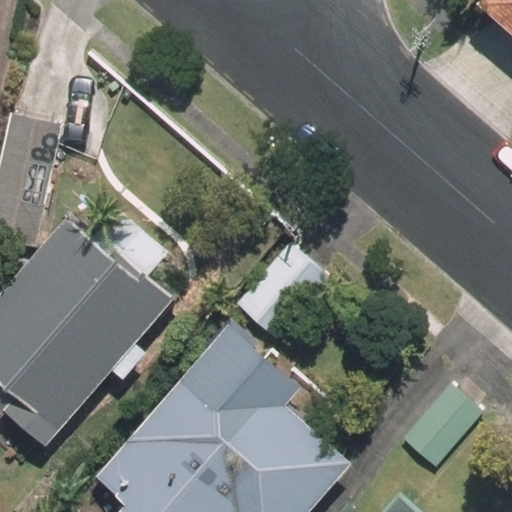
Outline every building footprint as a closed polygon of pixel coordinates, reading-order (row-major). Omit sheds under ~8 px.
[(511,0),(477,0),(511,29),(511,0)] [(0,195),(0,241),(42,248),(60,127),(11,120),(0,195)] [(0,297),(0,386),(58,435),(175,296),(73,211),(42,248),(0,297)] [(236,306),(279,342),(335,277),(291,241),(236,306)] [(213,339),(97,476),(125,500),(115,511),(305,511),(353,456),(213,339)] [(402,441),(436,470),(486,412),(451,383),(402,441)] [(420,511),(397,492),(379,511),(358,511),(349,505),(342,511),(420,511)]
